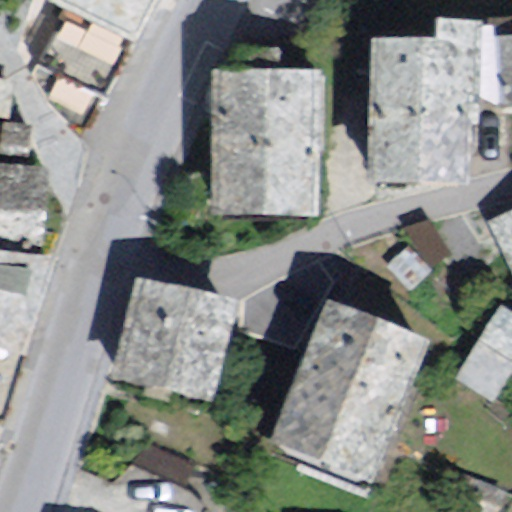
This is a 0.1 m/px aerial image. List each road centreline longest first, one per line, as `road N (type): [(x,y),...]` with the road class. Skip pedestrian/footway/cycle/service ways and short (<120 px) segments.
road 1 (residential): [(108,241),(256,252),(511,191)]
road 2 (tertiary): [(108,241),(69,372),(12,511)]
road 3 (tertiary): [(219,0),(108,241)]
